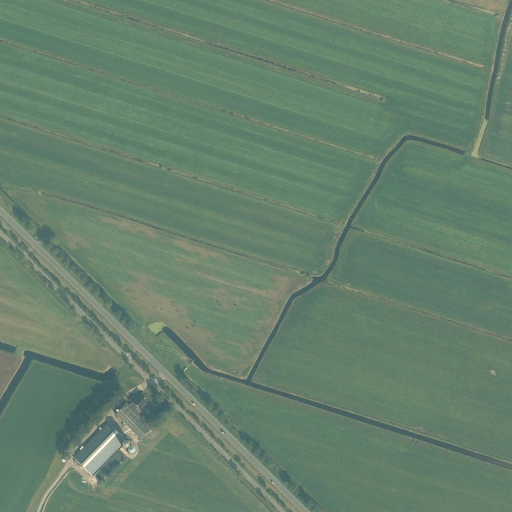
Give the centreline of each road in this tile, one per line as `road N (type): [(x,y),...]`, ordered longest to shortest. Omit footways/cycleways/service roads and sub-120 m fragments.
road 1 (primary): [(305,511),(0,211)]
road 2 (unclassified): [(0,233),(283,511)]
